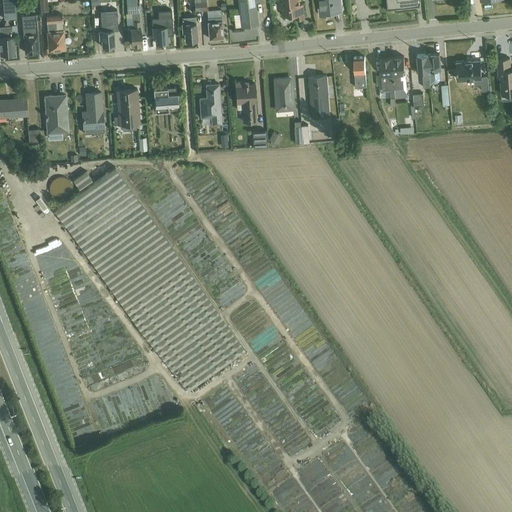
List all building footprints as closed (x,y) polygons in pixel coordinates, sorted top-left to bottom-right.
[(14,0),(2,0),(4,18),(16,17),(14,0)] [(47,0),(39,0),(40,10),(48,9),(47,0)] [(136,0),(126,0),(127,12),(126,12),(127,27),(126,27),(126,29),(130,29),(131,44),(142,43),(139,3),(136,4),(136,0)] [(237,0),(239,13),(241,25),(241,26),(258,24),(255,1),(262,0),(261,0),(237,0)] [(277,0),(278,6),(282,6),(283,14),(295,13),(296,18),(305,17),(304,2),(300,2),(299,0),(277,0)] [(320,0),(321,5),(318,6),(319,15),(335,13),(335,12),(343,11),(342,0),(320,0)] [(388,0),(389,7),(388,7),(386,8),(397,7),(396,5),(403,5),(403,7),(420,5),(420,4),(419,0),(388,0)] [(101,29),(98,29),(99,39),(101,38),(102,46),(115,45),(114,28),(118,28),(117,8),(100,9),(101,29)] [(221,8),(207,9),(208,16),(207,16),(207,20),(209,38),(224,37),(221,8)] [(158,16),(151,16),(153,35),(155,35),(155,42),(168,41),(167,34),(173,33),(172,9),(158,10),(158,16)] [(36,13),(22,14),(24,52),(39,51),(36,13)] [(62,13),(46,15),(48,50),(66,49),(64,28),(63,28),(62,13)] [(196,15),(181,16),(182,31),(184,31),(184,40),(198,39),(196,15)] [(11,34),(11,24),(0,24),(0,53),(15,52),(14,34),(11,34)] [(428,53),(431,82),(436,82),(440,79),(440,68),(442,68),(441,52),(428,53)] [(431,82),(428,53),(417,54),(418,62),(416,62),(417,72),(423,71),(424,86),(431,85),(431,82)] [(365,55),(354,55),(356,86),(367,85),(365,55)] [(392,56),(395,96),(395,97),(408,96),(405,55),(392,56)] [(395,96),(392,56),(380,57),(382,88),(391,88),(391,96),(395,96)] [(510,57),(497,58),(498,76),(500,76),(501,93),(502,94),(503,97),(511,96),(511,67),(511,68),(510,57)] [(481,58),(456,60),(458,80),(474,78),(474,84),(481,84),(482,90),(489,89),(488,75),(483,76),(481,58)] [(327,73),(309,75),(312,116),(330,115),(327,73)] [(292,75),(273,76),(275,110),(294,108),(292,75)] [(248,79),(235,80),(237,108),(242,107),(243,120),(257,119),(255,81),(249,81),(248,79)] [(206,95),(199,96),(200,116),(211,116),(211,123),(222,123),(219,82),(205,82),(206,95)] [(448,83),(442,84),(443,104),(450,104),(448,83)] [(176,84),(153,86),(155,109),(179,108),(177,90),(176,91),(176,84)] [(118,115),(119,123),(122,123),(136,122),(140,121),(138,87),(116,88),(118,115)] [(86,109),(82,109),(83,126),(84,126),(84,131),(103,130),(103,125),(105,125),(102,89),(85,91),(86,109)] [(66,92),(44,94),(47,132),(48,132),(48,137),(62,136),(62,131),(69,130),(66,92)] [(424,92),(413,93),(415,108),(420,108),(419,104),(424,104),(424,92)] [(26,96),(0,97),(0,116),(27,114),(26,96)] [(339,117),(331,118),(334,134),(341,133),(339,117)] [(303,142),(302,124),(301,124),(301,120),(294,120),(295,143),(303,142)] [(302,124),(303,142),(310,142),(309,123),(302,124)] [(40,127),(28,128),(29,142),(41,141),(40,127)] [(253,143),(249,144),(249,146),(267,145),(266,129),(252,129),(253,143)] [(273,129),(269,138),(278,142),(282,134),(273,129)] [(147,136),(139,136),(140,149),(148,149),(147,136)] [(115,165),(55,208),(188,389),(245,349),(115,165)] [(86,169),(73,178),(80,189),(93,180),(86,169)] [(70,191),(70,189),(70,187),(69,185),(67,182),(65,180),(63,179),(60,179),(56,180),(54,181),(53,182),(52,183),(51,185),(50,189),(51,192),(52,194),(53,196),(56,198),(58,199),(60,199),(64,198),(66,197),(67,196),(69,193),(70,191)] [(44,187),(39,189),(45,207),(51,205),(44,187)]
